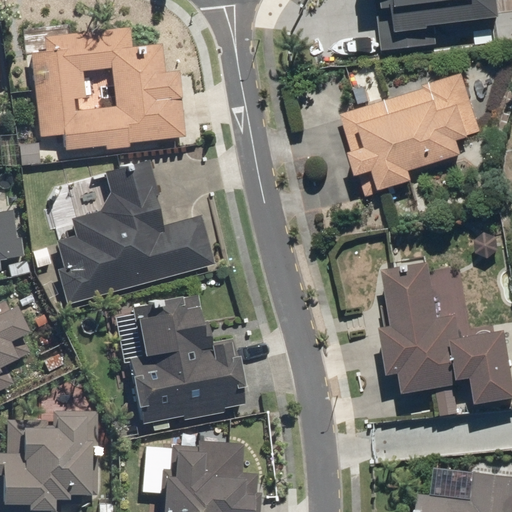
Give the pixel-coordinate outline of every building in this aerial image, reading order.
[(509,24),(506,0),(364,0),(365,1),(375,0),(381,53),(438,46),(437,32),(509,24)] [(127,27),(41,37),(43,52),(28,54),(38,139),(59,136),(61,153),(101,148),(101,151),(126,148),(126,145),(185,138),(176,71),(163,73),(160,45),(130,49),(127,27)] [(480,136),(461,74),(421,86),(422,89),(340,114),(352,155),(348,156),(354,177),(359,176),(366,198),(413,184),(410,172),(461,157),(457,143),(480,136)] [(46,246),(63,307),(214,266),(200,216),(165,226),(147,160),(100,173),(106,194),(96,212),(67,220),(73,238),(46,246)] [(0,260),(22,258),(19,237),(15,238),(11,211),(0,212),(0,260)] [(476,408),(511,401),(511,368),(506,332),(460,339),(456,316),(439,319),(429,263),(382,272),(388,306),(381,307),(385,329),(379,330),(387,377),(399,375),(402,396),(472,384),(476,408)] [(137,426),(241,406),(228,338),(206,342),(197,295),(128,308),(137,358),(124,360),(137,426)] [(0,366),(12,361),(4,343),(25,333),(13,308),(7,310),(3,301),(0,302),(0,366)] [(96,457),(96,411),(50,412),(50,421),(3,421),(3,454),(0,454),(0,511),(59,511),(59,503),(65,503),(65,497),(87,497),(87,457),(96,457)] [(194,447),(142,444),(138,494),(157,495),(155,511),(256,511),(257,507),(253,507),(255,474),(239,473),(241,445),(194,442),(194,447)] [(511,511),(511,476),(474,473),(471,499),(417,493),(414,511),(511,511)]
